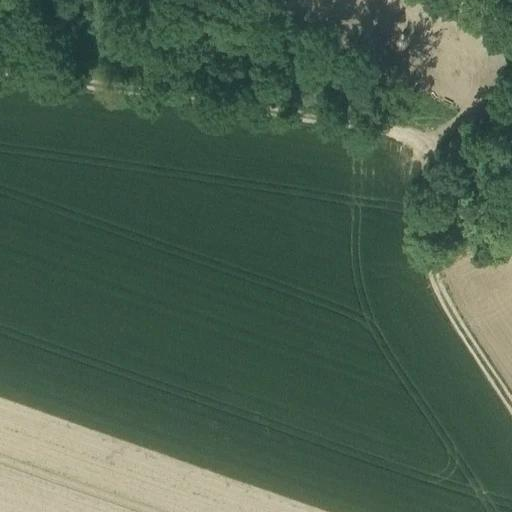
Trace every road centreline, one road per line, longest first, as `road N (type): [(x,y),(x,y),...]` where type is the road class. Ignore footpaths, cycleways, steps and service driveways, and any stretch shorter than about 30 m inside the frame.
road 1 (track): [(0,71),(393,132),(438,157)]
road 2 (track): [(438,157),(426,237),(432,272),(511,407)]
